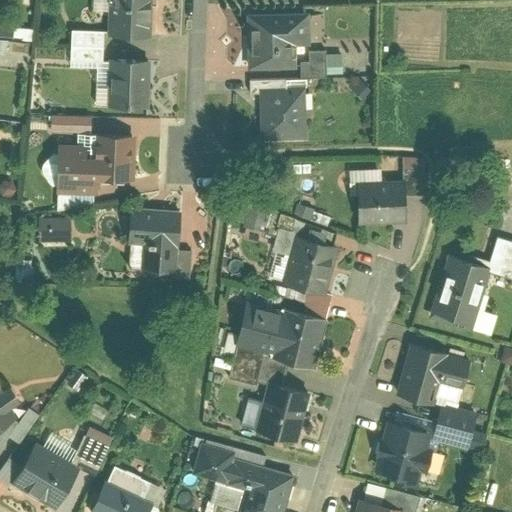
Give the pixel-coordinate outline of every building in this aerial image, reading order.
[(150,0),(111,0),(109,30),(148,32),(150,0)] [(251,0),(252,67),(314,67),(313,0),(251,0)] [(110,103),(150,106),(153,60),(113,58),(110,103)] [(306,137),(306,82),(260,83),(260,137),(306,137)] [(47,114),(47,129),(83,129),(83,113),(47,114)] [(102,172),(137,175),(140,133),(105,130),(103,157),(102,172)] [(102,172),(103,157),(62,154),(59,188),(101,191),(102,172)] [(406,222),(406,175),(363,175),(363,222),(406,222)] [(259,239),(265,205),(241,201),(237,220),(242,221),(240,235),(259,239)] [(135,265),(178,268),(182,207),(139,204),(135,265)] [(36,216),(37,241),(71,239),(70,215),(36,216)] [(298,228),(283,281),(329,294),(344,241),(298,228)] [(426,314),(472,330),(495,262),(449,246),(426,314)] [(232,346),(319,363),(328,314),(241,297),(232,346)] [(397,388),(439,402),(456,352),(414,338),(397,388)] [(258,436),(301,445),(313,388),(269,380),(258,436)] [(0,442),(6,438),(18,423),(0,399),(0,442)] [(441,427),(392,415),(378,469),(427,482),(441,427)] [(72,453),(97,464),(110,434),(86,423),(72,453)] [(198,472),(250,486),(258,460),(260,454),(208,439),(198,472)] [(15,481),(59,504),(79,464),(35,442),(15,481)] [(243,511),(284,511),(297,471),(258,460),(250,486),(243,511)] [(94,510),(99,511),(150,511),(155,501),(109,479),(94,510)] [(356,511),(402,511),(403,507),(360,496),(356,511)]
